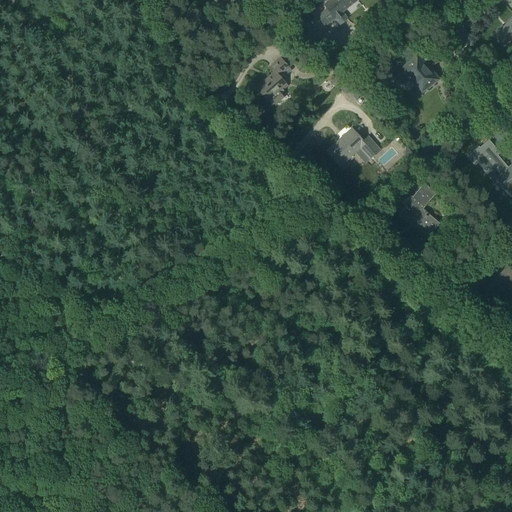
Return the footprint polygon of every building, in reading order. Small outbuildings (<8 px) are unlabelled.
[(328,10),(317,18),(326,29),(337,21),(344,15),(340,11),(352,1),(354,3),(356,0),(331,0),(324,6),(328,10)] [(511,19),(492,36),(502,47),(511,38),(511,19)] [(291,50),(288,54),(295,61),(299,57),(291,50)] [(275,72),(258,87),(269,100),(270,98),(276,105),(286,97),(283,94),(286,91),(284,89),(289,85),(283,78),(293,70),(282,57),(271,67),(275,72)] [(341,69),(334,61),(326,68),(333,76),(341,69)] [(411,62),(394,76),(401,84),(411,76),(420,86),(417,88),(421,93),(426,89),(428,89),(438,81),(429,69),(426,68),(421,62),(415,67),(411,62)] [(353,81),(341,91),(350,101),(362,91),(353,81)] [(351,129),(326,152),(339,167),(360,148),(369,159),(379,150),(368,137),(363,142),(351,129)] [(444,148),(437,141),(432,147),(423,155),(430,162),(438,154),(444,148)] [(478,147),(466,158),(474,167),(477,165),(492,182),(494,180),(511,200),(511,164),(507,168),(497,156),(500,154),(488,141),(479,148),(478,147)] [(404,206),(397,215),(413,228),(415,227),(426,236),(438,222),(422,209),(435,194),(423,184),(412,197),(408,193),(400,203),(404,206)] [(511,273),(506,267),(482,291),(490,298),(494,294),(497,297),(501,296),(511,306),(511,304),(511,273)]
